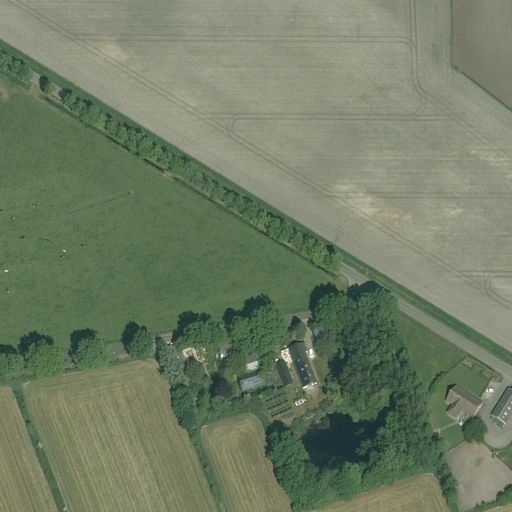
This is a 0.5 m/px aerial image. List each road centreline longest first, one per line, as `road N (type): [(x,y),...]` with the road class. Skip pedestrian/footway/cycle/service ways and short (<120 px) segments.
road 1 (unclassified): [(367,279),(0,56)]
road 2 (unclassified): [(0,368),(336,313),(367,279)]
road 3 (unclassified): [(511,370),(367,279)]
